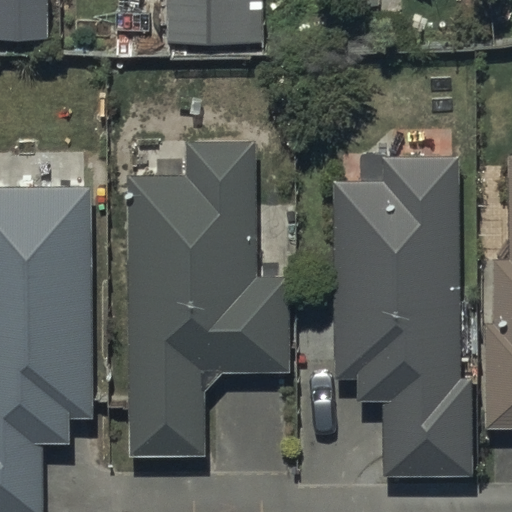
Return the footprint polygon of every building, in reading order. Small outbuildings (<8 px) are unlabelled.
[(0,0),(0,35),(48,35),(47,0),(0,0)] [(266,0),(168,0),(168,41),(266,42),(266,0)] [(185,175),(126,175),(128,452),(201,452),(201,387),(216,369),(288,369),(288,273),(256,273),(256,136),(185,136),(185,175)] [(511,152),(510,152),(510,257),(492,257),(492,317),(484,317),(485,424),(511,423),(511,152)] [(384,177),(331,177),(334,372),(357,372),(357,392),(382,392),(383,470),(468,469),(467,377),(458,377),(455,155),(384,156),(384,177)] [(89,183),(0,186),(0,511),(45,511),(43,436),(67,435),(67,411),(94,411),(89,183)]
